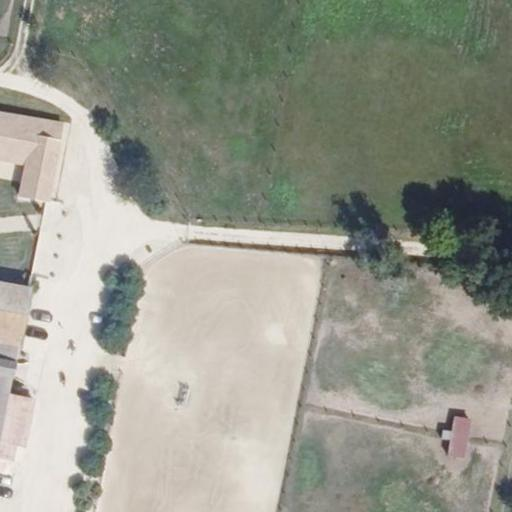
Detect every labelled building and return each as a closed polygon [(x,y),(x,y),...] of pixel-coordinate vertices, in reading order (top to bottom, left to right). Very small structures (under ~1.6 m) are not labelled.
[(32,115),(0,108),(0,154),(23,159),(32,115)] [(43,197),(62,119),(32,115),(23,159),(15,192),(43,197)] [(0,327),(12,330),(23,284),(0,279),(0,327)] [(0,336),(11,339),(12,330),(0,327),(0,336)] [(0,386),(11,339),(0,336),(0,386)] [(29,397),(0,392),(0,444),(9,446),(20,448),(29,397)] [(468,421),(454,419),(449,454),(463,457),(468,421)] [(0,457),(7,459),(9,446),(0,444),(0,457)]
